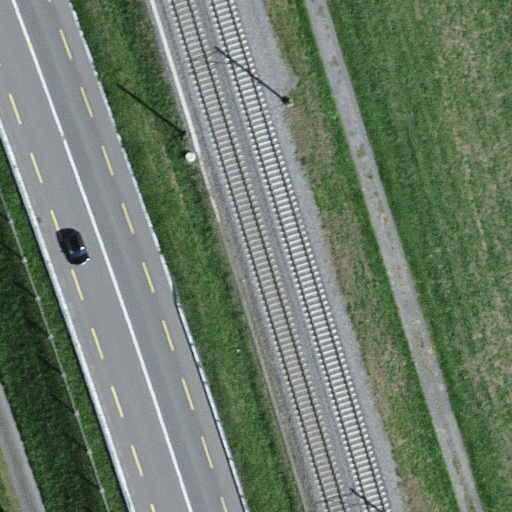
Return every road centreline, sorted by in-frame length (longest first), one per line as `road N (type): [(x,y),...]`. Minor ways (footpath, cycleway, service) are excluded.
road 1 (primary): [(11,0),(186,511)]
road 2 (track): [(478,511),(317,0)]
